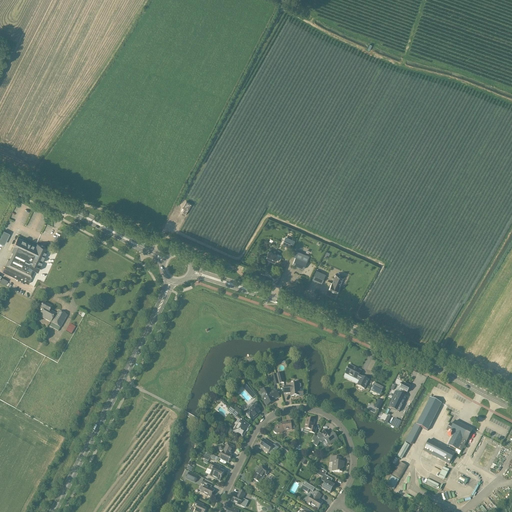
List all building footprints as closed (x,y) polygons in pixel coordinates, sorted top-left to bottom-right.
[(10,235),(4,232),(0,238),(0,243),(5,246),(10,235)] [(286,236),(283,243),(293,247),(295,241),(286,236)] [(18,237),(14,247),(12,252),(14,253),(12,256),(11,257),(10,261),(8,260),(6,265),(21,272),(20,275),(31,280),(35,272),(36,272),(35,271),(35,270),(37,271),(37,270),(36,270),(37,266),(39,267),(40,265),(41,265),(41,264),(42,260),(43,261),(43,260),(45,256),(45,255),(47,252),(47,251),(48,249),(44,247),(45,246),(44,246),(43,247),(41,246),(42,245),(42,244),(41,246),(37,244),(36,246),(32,244),(32,243),(31,244),(27,242),(28,241),(27,241),(27,242),(23,240),(23,239),(22,240),(18,237)] [(269,251),(266,258),(275,262),(276,259),(279,261),(282,256),(278,254),(277,255),(269,251)] [(292,265),(304,270),(308,260),(297,255),(292,265)] [(317,270),(313,280),(322,284),(326,274),(317,270)] [(332,283),(329,289),(337,293),(340,286),(344,277),(336,274),(332,283)] [(40,316),(51,322),(55,314),(50,311),(52,308),(43,303),(40,309),(43,311),(40,316)] [(51,323),(60,328),(67,316),(58,311),(51,323)] [(70,324),(66,331),(71,335),(75,327),(70,324)] [(353,377),(354,377),(354,378),(360,381),(357,386),(364,389),(369,380),(362,377),(361,377),(359,376),(361,371),(357,369),(357,370),(355,369),(355,367),(350,365),(345,374),(353,378),(353,377)] [(371,391),(380,395),(384,387),(375,383),(371,391)] [(284,387),(284,394),(291,393),(291,397),(299,396),(303,395),(303,391),(299,392),(299,388),(300,388),(301,387),(301,385),(299,385),(298,385),(298,384),(293,384),(292,384),(290,384),(290,386),(284,387)] [(388,407),(399,412),(407,397),(403,395),(405,392),(407,393),(410,387),(403,384),(400,389),(401,390),(400,393),(396,392),(388,407)] [(254,398),(256,395),(249,389),(247,392),(254,398)] [(261,394),(267,406),(275,402),(274,400),(279,398),(276,390),(270,393),(269,390),(261,394)] [(417,425),(422,428),(428,431),(442,404),(431,398),(430,398),(430,399),(417,425)] [(383,402),(379,400),(375,407),(379,410),(383,402)] [(244,412),(252,420),(256,417),(255,416),(260,412),(258,410),(261,407),(256,402),(253,405),(254,406),(251,409),(250,409),(248,410),(248,411),(248,412),(246,414),(244,411),(244,412)] [(230,407),(228,410),(237,417),(239,414),(237,412),(235,411),(234,410),(230,407)] [(398,429),(402,422),(395,418),(391,425),(398,429)] [(307,419),(305,429),(309,430),(309,433),(315,434),(316,428),(313,427),(315,420),(314,420),(314,421),(307,419)] [(233,432),(231,435),(237,438),(239,435),(242,437),(243,437),(246,432),(245,432),(246,432),(247,432),(248,431),(248,430),(248,429),(247,429),(249,426),(242,420),(239,424),(237,425),(233,432)] [(276,434),(277,434),(278,433),(279,433),(280,434),(284,431),(286,431),(286,430),(292,429),(290,421),(283,423),(281,423),(275,427),(276,428),(275,429),(275,428),(275,429),(274,429),(274,430),(274,431),(274,432),(274,433),(275,433),(276,434)] [(446,449),(430,441),(429,440),(423,451),(449,465),(450,464),(451,465),(452,462),(451,461),(455,454),(455,453),(456,450),(461,452),(473,430),(465,426),(455,421),(453,425),(450,423),(446,431),(449,432),(448,435),(451,436),(452,434),(453,434),(448,445),(446,449)] [(325,440),(329,445),(338,439),(333,433),(330,435),(327,430),(322,434),(323,435),(319,438),(317,437),(313,444),(317,446),(320,441),(321,442),(325,440)] [(411,444),(415,436),(409,434),(406,442),(411,444)] [(264,439),(259,447),(268,454),(272,448),(277,451),(279,448),(274,445),(273,446),(264,439)] [(405,443),(397,458),(401,460),(409,446),(405,443)] [(223,452),(220,459),(228,463),(230,460),(231,459),(230,459),(232,456),(230,455),(234,447),(227,444),(224,450),(223,449),(223,448),(221,447),(220,448),(219,449),(220,450),(221,451),(222,451),(224,451),(223,452)] [(283,447),(281,451),(287,455),(290,451),(283,447)] [(332,457),(331,462),(334,463),(333,471),(332,471),(332,472),(339,472),(340,472),(342,472),(343,467),(344,467),(344,462),(338,462),(338,458),(332,457)] [(399,461),(387,486),(395,490),(407,465),(399,461)] [(209,469),(213,471),(210,477),(220,481),(221,478),(221,479),(222,478),(222,477),(224,472),(221,470),(222,468),(212,463),(209,469)] [(269,471),(261,466),(260,467),(257,472),(256,473),(256,474),(253,478),(260,483),(261,483),(266,474),(267,475),(269,471)] [(327,472),(319,468),(317,466),(314,473),(323,477),(321,480),(325,483),(324,484),(325,485),(325,486),(324,485),(322,489),(330,494),(335,485),(331,483),(332,479),(325,475),(327,472)] [(443,467),(440,473),(439,477),(442,479),(447,469),(443,467)] [(189,473),(186,478),(195,483),(198,477),(189,473)] [(459,481),(465,485),(469,479),(462,475),(459,481)] [(426,483),(437,489),(439,485),(428,479),(426,483)] [(205,486),(201,493),(211,498),(210,500),(212,495),(214,495),(213,493),(215,490),(214,490),(214,491),(207,487),(208,484),(203,482),(201,485),(201,484),(205,486)] [(304,482),(302,485),(313,492),(315,488),(304,482)] [(235,496),(232,502),(240,506),(240,505),(241,505),(240,506),(244,508),(245,507),(246,505),(246,504),(246,503),(246,502),(245,501),(245,500),(244,500),(243,500),(243,499),(242,499),(245,494),(239,492),(237,496),(235,496)] [(312,496),(307,503),(309,505),(310,505),(318,510),(323,502),(319,500),(321,496),(316,492),(315,493),(315,492),(312,496)] [(204,505),(196,502),(193,507),(196,509),(195,511),(194,511),(205,511),(206,510),(202,508),(204,505)] [(495,511),(497,507),(490,502),(488,505),(495,511)]
